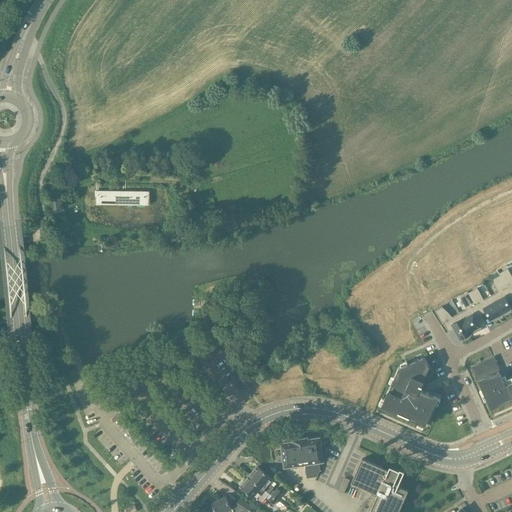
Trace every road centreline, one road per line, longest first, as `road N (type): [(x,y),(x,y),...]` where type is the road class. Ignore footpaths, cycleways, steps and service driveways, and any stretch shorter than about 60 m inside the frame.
road 1 (secondary): [(171,511),(249,425),(284,410),(337,413),(437,457),(463,459)]
road 2 (secondary): [(35,455),(6,189)]
road 3 (residential): [(400,270),(428,241),(511,192)]
